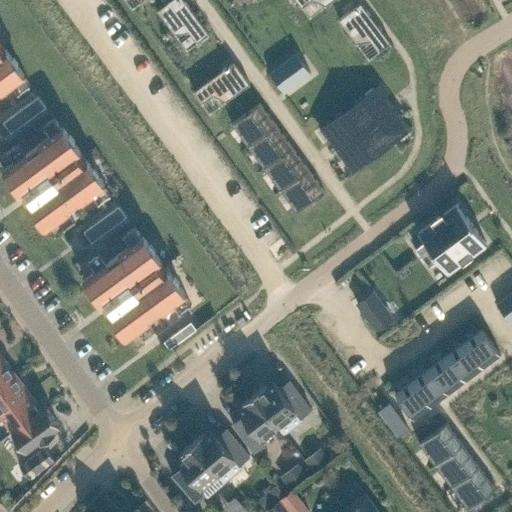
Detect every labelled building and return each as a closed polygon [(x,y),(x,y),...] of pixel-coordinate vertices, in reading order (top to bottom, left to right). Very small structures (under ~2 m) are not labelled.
[(185,0),(169,0),(158,9),(176,33),(189,30),(198,41),(209,33),(185,0)] [(361,2),(339,18),(357,42),(371,39),(379,50),(391,42),(361,2)] [(0,91),(12,83),(19,93),(31,84),(23,74),(25,74),(18,64),(14,57),(13,58),(0,39),(0,91)] [(297,52),(290,57),(297,67),(304,62),(297,52)] [(290,57),(283,62),(291,72),(297,67),(290,57)] [(234,61),(194,90),(203,102),(214,94),(226,100),(250,83),(234,61)] [(283,62),(277,67),(284,77),(291,72),(283,62)] [(304,62),(297,67),(305,77),(311,72),(304,62)] [(277,67),(270,71),(278,81),(284,77),(277,67)] [(297,67),(291,72),(298,82),(305,77),(297,67)] [(291,72),(284,77),(291,87),(298,82),(291,72)] [(284,77),(278,81),(285,91),(291,87),(284,77)] [(376,85),(348,105),(365,128),(393,107),(376,85)] [(39,95),(4,120),(12,131),(46,105),(39,95)] [(260,102),(232,122),(248,144),(276,124),(260,102)] [(348,105),(320,126),(337,148),(365,128),(348,105)] [(393,107),(365,128),(381,150),(409,130),(393,107)] [(47,226),(57,219),(64,228),(76,220),(69,210),(92,193),(99,203),(111,194),(104,184),(105,183),(98,174),(99,173),(94,167),(74,141),(75,141),(70,134),(70,135),(63,125),(62,126),(54,116),(43,125),(50,135),(26,152),(19,142),(7,151),(14,161),(5,168),(11,176),(8,178),(15,187),(17,185),(23,193),(20,194),(26,203),(29,201),(35,209),(32,211),(38,219),(41,217),(47,226)] [(276,124),(248,144),(265,167),(293,146),(276,124)] [(365,128),(337,148),(353,171),(381,150),(365,128)] [(293,146),(265,167),(281,189),(309,168),(293,146)] [(309,168),(281,189),(297,211),(325,191),(309,168)] [(426,240),(416,247),(421,254),(470,218),(457,202),(444,212),(443,211),(442,212),(443,213),(433,220),(433,219),(432,219),(432,220),(419,230),(426,240)] [(119,204),(84,230),(92,241),(127,215),(119,204)] [(470,218),(421,254),(430,265),(439,258),(449,271),(462,261),(463,262),(464,261),(463,260),(472,253),(473,254),(474,253),(473,252),(487,242),(470,218)] [(128,335),(137,328),(145,338),(157,329),(149,320),(173,302),(180,312),(192,303),(184,294),(186,293),(179,283),(175,276),(174,277),(155,251),(155,250),(151,244),(150,244),(143,235),(142,235),(135,226),(123,235),(130,244),(107,261),(100,252),(88,261),(95,270),(85,277),(91,286),(89,288),(95,296),(97,294),(103,302),(101,304),(107,312),(109,310),(115,318),(113,320),(119,329),(121,327),(128,335)] [(373,289),(355,302),(376,329),(394,316),(373,289)] [(511,295),(510,293),(503,298),(511,307),(511,306),(511,295)] [(503,298),(497,303),(505,312),(511,307),(503,298)] [(191,320),(165,340),(170,347),(197,327),(191,320)] [(482,328),(465,340),(484,366),(502,354),(482,328)] [(467,379),(484,366),(465,340),(448,353),(467,379)] [(448,353),(430,366),(450,392),(467,379),(448,353)] [(0,384),(16,373),(3,355),(0,357),(0,384)] [(413,379),(432,405),(450,392),(430,366),(413,379)] [(0,412),(29,391),(16,373),(0,384),(0,412)] [(266,383),(254,391),(279,424),(279,425),(284,432),(303,418),(301,415),(311,407),(290,379),(280,387),(273,378),(266,383)] [(432,405),(413,379),(396,392),(415,418),(432,405)] [(43,409),(42,409),(29,391),(0,412),(0,413),(13,430),(13,431),(43,409)] [(279,424),(254,391),(243,400),(243,401),(236,406),(243,415),(233,423),(254,450),(265,442),(262,437),(279,425),(279,424)] [(380,409),(385,415),(395,408),(390,401),(380,409)] [(60,425),(47,406),(46,406),(42,409),(43,409),(13,431),(13,430),(12,431),(26,450),(39,440),(42,444),(56,433),(54,430),(60,425)] [(400,414),(395,408),(385,415),(389,422),(400,414)] [(400,414),(389,422),(394,428),(405,421),(400,414)] [(405,421),(394,428),(399,435),(409,427),(405,421)] [(464,443),(447,421),(420,442),(436,464),(464,443)] [(192,441),(225,480),(243,465),(240,462),(250,454),(227,427),(218,436),(210,427),(204,432),(203,432),(192,441)] [(207,495),(225,480),(192,441),(181,451),(175,456),(182,465),(173,474),(195,500),(205,492),(207,495)] [(452,486),(480,465),(464,443),(436,464),(452,486)] [(45,447),(21,464),(30,477),(54,459),(45,447)] [(308,460),(315,470),(329,459),(322,449),(308,460)] [(309,475),(299,462),(281,475),(291,488),(309,475)] [(497,487),(480,465),(452,486),(469,508),(497,487)] [(278,485),(268,494),(275,502),(285,493),(278,485)] [(291,511),(309,511),(310,511),(292,490),(281,499),(291,511)] [(380,511),(366,493),(341,511),(380,511)] [(271,511),(290,511),(280,500),(269,509),(271,511)]
